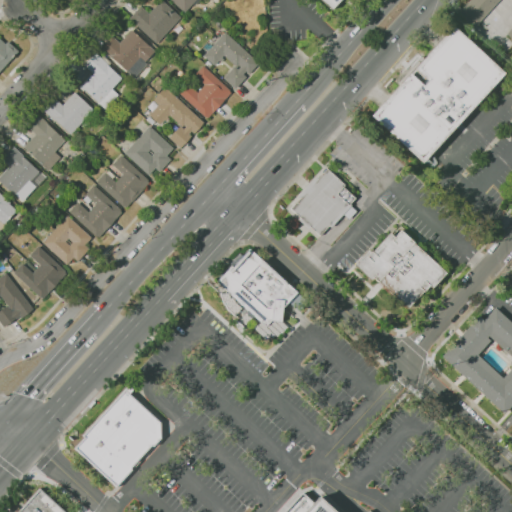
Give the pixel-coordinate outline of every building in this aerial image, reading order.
[(157,43),(130,18),(141,6),(150,13),(161,0),(163,0),(181,17),(157,43)] [(185,13),(183,11),(171,0),(201,0),(199,2),(195,6),(193,5),(185,13)] [(341,0),(332,10),(321,0),(341,0)] [(500,0),(477,25),(461,10),(470,0),(500,0)] [(423,163),(372,115),(385,100),(454,25),(506,73),(438,146),(423,163)] [(128,72),(111,55),(110,56),(101,47),(112,35),(120,42),(132,30),(137,34),(142,38),(149,45),(151,43),(155,48),(154,49),(156,51),(145,62),(140,58),(128,72)] [(236,89),(224,77),(235,66),(239,69),(241,66),(240,65),(238,67),(225,55),(223,57),(225,59),(222,62),(220,60),(215,65),(204,55),(226,31),(260,63),(250,74),(247,71),(244,74),(247,77),(236,89)] [(0,37),(6,43),(8,41),(20,51),(0,72),(0,37)] [(106,109),(98,102),(99,101),(85,89),(85,90),(80,86),(91,74),(93,77),(96,74),(85,64),(96,52),(102,57),(104,55),(112,62),(109,65),(122,78),(112,88),(119,94),(106,109)] [(209,118),(207,116),(206,117),(179,92),(188,82),(198,92),(205,84),(195,74),(204,65),(231,90),(230,91),(232,93),(209,118)] [(181,148),(170,137),(180,125),(184,129),(187,126),(185,124),(183,127),(170,115),(168,117),(170,118),(167,121),(165,120),(161,125),(150,115),(159,104),(154,100),(166,87),(171,91),(205,122),(195,133),(192,131),(189,134),(192,136),(181,148)] [(72,134),(63,125),(62,126),(59,123),(59,122),(55,118),(55,119),(44,109),(55,97),(63,105),(76,92),(94,109),(72,134)] [(48,169),(24,147),(36,134),(28,127),(40,115),(66,139),(55,151),(61,156),(48,169)] [(149,175),(125,152),(150,125),(174,148),(167,155),(171,159),(160,172),(156,168),(149,175)] [(23,200),(17,195),(16,196),(0,180),(0,177),(10,165),(3,159),(14,146),(25,155),(24,156),(40,171),(31,181),(36,186),(23,200)] [(127,207),(125,206),(124,207),(97,182),(106,172),(116,182),(124,174),(113,164),(122,155),(149,180),(148,181),(150,182),(144,188),(144,189),(133,202),(132,201),(127,207)] [(321,235),(311,227),(310,229),(299,219),(300,217),(291,208),(300,198),(298,197),(317,176),(319,178),(328,168),(346,185),(344,187),(356,198),(351,204),(352,205),(352,206),(357,211),(349,220),(344,215),(332,227),(330,225),(321,235)] [(99,237),(97,235),(96,236),(70,212),(79,202),(89,212),(96,204),(85,194),(94,184),(122,210),(121,210),(123,212),(99,237)] [(0,192),(12,203),(11,205),(17,210),(5,224),(0,219),(0,192)] [(67,265),(43,242),(68,215),(92,237),(85,245),(90,249),(78,261),(74,257),(67,265)] [(409,308),(405,305),(404,307),(396,299),(397,298),(374,278),(372,280),(355,265),(369,249),(371,252),(372,251),(373,251),(390,232),(395,237),(402,230),(415,242),(415,243),(447,273),(433,288),(430,286),(425,292),(424,291),(409,308)] [(44,298),(42,297),(41,298),(14,272),(23,263),(33,273),(41,265),(30,255),(39,246),(66,271),(65,271),(67,273),(44,298)] [(284,308),(283,321),(288,326),(279,337),(267,340),(253,327),(259,319),(258,318),(257,320),(254,317),(244,328),(243,327),(241,329),(236,325),(238,322),(236,320),(237,319),(238,320),(247,311),(245,308),(246,307),(243,305),(239,302),(240,301),(218,281),(232,265),(234,266),(250,248),(298,292),(309,302),(300,311),(294,306),(294,307),(289,302),(284,308)] [(5,327),(0,321),(0,311),(8,305),(3,298),(0,300),(0,278),(7,273),(34,309),(22,318),(21,316),(15,320),(5,327)] [(236,316),(229,310),(224,302),(220,292),(229,293),(231,298),(233,297),(237,303),(243,308),(236,316)] [(511,406),(505,414),(442,356),(479,315),(484,320),(495,307),(511,322),(511,357),(505,350),(503,352),(501,350),(503,348),(489,335),(487,337),(491,340),(478,355),(503,378),(511,368),(511,406)] [(161,423),(162,438),(154,446),(153,445),(152,446),(152,445),(132,467),(133,467),(131,468),(132,469),(126,476),(116,487),(74,448),(85,437),(83,435),(90,427),(135,379),(140,383),(130,394),(161,423)] [(17,511),(40,488),(66,511),(17,511)] [(320,495),(338,511),(369,511),(370,511),(371,511),(284,511),(303,492),(313,502),(320,495)]
